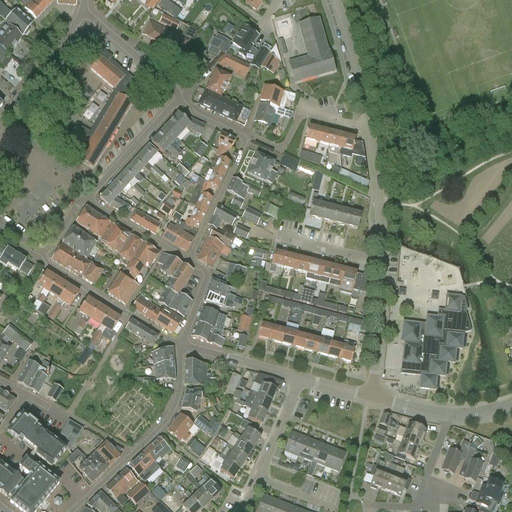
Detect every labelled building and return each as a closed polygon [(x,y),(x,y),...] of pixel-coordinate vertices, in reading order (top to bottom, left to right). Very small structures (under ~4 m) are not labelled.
[(23,0),(22,1),(26,5),(24,8),(35,19),(53,0),(32,0),(30,2),(27,0),(23,0)] [(147,0),(144,4),(150,9),(158,0),(147,0)] [(165,0),(164,0),(161,6),(167,10),(171,3),(165,0)] [(263,2),(260,0),(247,0),(245,4),(257,12),(263,2)] [(22,37),(32,25),(16,11),(6,22),(22,37)] [(163,15),(159,23),(165,26),(171,29),(175,21),(163,15)] [(296,83),(335,72),(329,53),(323,55),(322,51),(325,50),(325,48),(322,40),(324,39),(318,20),(299,26),(308,58),(290,63),(296,83)] [(176,32),(180,24),(175,21),(171,29),(176,32)] [(143,35),(162,45),(169,32),(149,22),(143,35)] [(0,48),(8,56),(22,38),(4,24),(0,28),(0,48)] [(340,27),(333,29),(335,39),(343,37),(340,27)] [(251,46),(257,37),(245,28),(233,45),(241,51),(238,54),(244,59),(253,47),(251,46)] [(182,55),(189,42),(169,32),(162,45),(182,55)] [(100,58),(90,70),(102,80),(114,90),(112,92),(114,93),(104,109),(93,127),(90,133),(77,125),(74,130),(73,129),(65,143),(80,152),(83,153),(79,161),(93,170),(133,103),(130,101),(140,85),(129,76),(110,60),(112,58),(89,38),(88,37),(87,37),(86,37),(85,38),(84,39),(81,43),(82,42),(100,58)] [(282,57),(287,55),(283,40),(277,42),(282,57)] [(13,59),(8,56),(0,48),(0,66),(5,70),(13,59)] [(259,51),(250,66),(258,71),(269,53),(261,48),(259,51)] [(261,66),(273,75),(281,63),(269,54),(261,66)] [(234,71),(233,75),(244,80),(250,67),(225,55),(216,62),(222,70),(226,67),(234,71)] [(205,92),(220,98),(231,78),(216,71),(212,79),(205,91),(205,92)] [(278,109),(279,109),(283,110),(288,95),(264,87),(262,95),(260,102),(270,105),(270,106),(278,109)] [(198,106),(213,113),(220,98),(205,92),(198,106)] [(236,123),(242,109),(220,98),(213,113),(236,123)] [(83,116),(89,120),(98,108),(92,104),(83,116)] [(283,110),(279,109),(278,109),(270,106),(270,105),(269,107),(260,104),(259,104),(254,122),(270,127),(274,116),(282,119),(283,118),(285,111),(283,110)] [(251,113),(245,110),(240,119),(247,122),(251,113)] [(201,136),(206,127),(188,119),(186,121),(178,114),(164,129),(177,140),(187,130),(200,136),(201,136)] [(317,144),(321,130),(309,127),(305,141),(317,144)] [(177,140),(164,129),(151,143),(152,144),(163,155),(167,151),(176,160),(182,153),(173,145),(177,140)] [(332,133),(321,130),(317,144),(329,147),(332,133)] [(340,150),(344,136),(332,133),(329,147),(340,150)] [(220,146),(218,151),(226,155),(228,150),(231,151),(236,141),(222,135),(217,145),(220,146)] [(356,139),(344,136),(340,150),(352,153),(356,139)] [(201,159),(207,148),(201,145),(195,155),(201,159)] [(149,147),(139,157),(152,169),(162,158),(149,147)] [(226,155),(218,151),(215,157),(220,159),(214,172),(224,176),(230,163),(223,160),(226,155)] [(319,166),(322,158),(314,156),(307,153),(305,160),(304,162),(319,166)] [(271,172),(275,163),(256,155),(247,175),(265,183),(266,183),(272,186),(277,175),(271,172)] [(296,173),(300,163),(283,156),(279,164),(279,166),(296,173)] [(152,169),(139,157),(129,168),(138,176),(144,169),(149,173),(152,169)] [(177,169),(186,177),(189,173),(180,165),(177,169)] [(155,166),(152,169),(165,183),(169,180),(155,166)] [(345,181),(348,173),(342,171),(334,167),(333,169),(331,175),(330,175),(345,181)] [(128,186),(134,180),(139,184),(143,180),(138,176),(129,168),(120,178),(128,186)] [(177,172),(172,178),(180,185),(185,179),(177,172)] [(218,190),(224,176),(214,172),(209,183),(198,179),(195,185),(202,188),(209,192),(212,187),(218,190)] [(348,173),(345,181),(355,185),(358,178),(348,173)] [(128,186),(120,178),(110,188),(119,196),(128,186)] [(249,186),(248,188),(241,185),(242,184),(232,179),(226,192),(236,197),(236,199),(234,198),(231,205),(240,209),(243,203),(238,200),(239,198),(243,200),(246,193),(259,198),(262,191),(249,186)] [(143,199),(146,196),(136,186),(132,189),(143,199)] [(110,206),(116,200),(119,196),(110,188),(100,199),(109,207),(110,206)] [(207,197),(209,192),(202,188),(199,194),(202,196),(196,208),(206,212),(212,199),(207,197)] [(172,196),(179,200),(181,194),(178,193),(174,191),(172,196)] [(162,203),(166,197),(160,193),(156,198),(162,203)] [(312,203),(309,218),(321,221),(325,205),(323,205),(316,203),(318,195),(313,194),(311,203),(312,203)] [(325,205),(321,221),(333,224),(337,208),(335,208),(328,206),(330,198),(327,197),(325,197),(323,205),(325,205)] [(135,207),(139,204),(133,199),(130,202),(135,206),(135,207)] [(116,200),(110,206),(125,215),(126,214),(129,208),(116,200)] [(337,208),(333,224),(345,227),(349,212),(347,211),(340,209),(342,201),(338,200),(337,200),(335,208),(337,208)] [(349,212),(345,227),(357,230),(361,215),(352,212),(354,204),(351,204),(349,203),(347,211),(349,212)] [(171,208),(165,204),(160,210),(169,216),(172,212),(169,211),(171,208)] [(263,214),(270,217),(277,220),(281,212),(267,205),(263,214)] [(231,227),(237,217),(220,208),(218,207),(213,217),(208,226),(213,229),(216,230),(221,221),(231,227)] [(99,239),(110,224),(87,208),(76,224),(99,239)] [(200,226),(206,212),(196,208),(191,221),(187,219),(184,225),(193,229),(195,223),(200,226)] [(260,218),(261,217),(247,209),(242,218),(253,224),(256,226),(260,218)] [(155,236),(161,226),(135,211),(131,218),(130,221),(155,236)] [(180,222),(183,217),(176,212),(173,217),(180,222)] [(175,226),(178,220),(171,218),(169,223),(175,226)] [(162,238),(174,245),(182,233),(186,226),(179,222),(175,229),(169,226),(162,238)] [(110,224),(99,241),(105,245),(104,247),(118,255),(130,236),(114,226),(110,224)] [(246,241),(250,232),(237,226),(233,235),(236,236),(246,241)] [(86,260),(96,244),(73,229),(64,243),(63,245),(86,260)] [(213,230),(209,237),(226,247),(229,249),(235,239),(226,234),(224,237),(213,230)] [(194,240),(182,233),(174,245),(186,253),(194,240)] [(119,256),(129,263),(142,244),(131,237),(119,256)] [(209,239),(201,253),(216,261),(225,248),(209,239)] [(27,264),(25,263),(26,261),(7,250),(0,245),(0,255),(2,257),(0,260),(0,263),(6,268),(8,265),(19,272),(27,278),(34,268),(32,267),(27,264)] [(126,271),(137,277),(147,262),(152,266),(160,254),(144,245),(126,271)] [(82,279),(91,264),(85,261),(61,246),(61,248),(53,258),(52,261),(82,279)] [(250,248),(249,257),(267,259),(268,250),(250,248)] [(283,269),(287,255),(275,252),(271,264),(271,266),(283,269)] [(211,269),(216,261),(201,253),(197,261),(211,269)] [(165,288),(167,289),(178,296),(179,295),(193,271),(163,255),(157,264),(163,267),(160,272),(162,274),(162,275),(171,280),(165,288)] [(295,272),(298,258),(287,255),(283,269),(290,271),(288,277),(293,279),(295,272)] [(295,272),(306,275),(310,261),(298,258),(295,272)] [(318,278),(322,264),(310,261),(306,275),(305,280),(316,283),(318,278)] [(91,263),(91,264),(82,279),(81,279),(94,287),(104,272),(91,263)] [(333,267),(322,264),(318,278),(316,283),(328,286),(330,281),(329,281),(333,267)] [(232,277),(244,279),(246,269),(235,266),(232,277)] [(341,284),(345,270),(333,267),(329,281),(341,284)] [(124,270),(121,274),(133,283),(134,282),(135,282),(137,278),(137,277),(126,271),(124,270)] [(353,287),(359,288),(359,286),(362,276),(356,275),(357,273),(345,270),(339,292),(351,295),(353,287)] [(38,287),(48,294),(57,280),(46,273),(38,287)] [(133,283),(121,274),(107,294),(125,306),(138,287),(133,283)] [(59,300),(68,287),(57,280),(48,294),(59,300)] [(208,288),(205,296),(234,304),(235,304),(241,307),(243,301),(229,295),(231,290),(224,288),(225,286),(211,280),(208,288)] [(369,288),(359,286),(359,288),(358,290),(358,292),(369,295),(369,288)] [(79,293),(68,287),(59,300),(70,307),(79,293)] [(269,295),(276,296),(277,290),(266,287),(264,293),(269,295)] [(167,310),(183,319),(192,302),(179,295),(178,296),(167,289),(161,300),(159,304),(167,310)] [(277,290),(276,296),(288,299),(289,293),(277,290)] [(253,291),(252,301),(260,301),(261,292),(253,291)] [(297,296),(289,293),(288,299),(299,302),(300,296),(297,296)] [(310,305),(322,308),(323,303),(324,303),(326,296),(318,294),(317,301),(312,299),(310,305)] [(42,305),(46,299),(40,295),(37,299),(38,299),(36,302),(42,305)] [(234,304),(205,296),(203,303),(224,308),(225,308),(230,309),(232,310),(234,304)] [(300,296),(299,302),(310,305),(312,299),(301,297),(300,296)] [(132,309),(143,316),(151,305),(140,297),(132,309)] [(267,303),(279,307),(281,300),(268,297),(267,303)] [(420,377),(419,389),(427,390),(436,391),(437,377),(445,378),(447,364),(454,365),(456,350),(462,351),(464,335),(470,333),(466,315),(459,315),(461,298),(446,297),(444,313),(440,313),(439,319),(426,317),(425,326),(403,323),(401,343),(404,344),(401,375),(420,377)] [(90,320),(99,306),(88,299),(79,313),(85,317),(82,322),(81,321),(77,327),(83,331),(87,325),(91,320),(90,320)] [(291,310),(292,304),(281,300),(279,307),(291,310)] [(323,303),(322,308),(334,312),(335,306),(323,303)] [(291,310),(302,313),(304,307),(292,304),(291,310)] [(62,309),(55,305),(48,317),(54,321),(62,309)] [(155,324),(162,312),(151,305),(143,316),(155,324)] [(91,320),(101,327),(109,313),(99,306),(90,320),(91,320)] [(347,309),(335,306),(334,312),(346,315),(347,309)] [(314,316),(316,310),(304,307),(302,313),(314,316)] [(163,310),(162,312),(155,324),(173,335),(182,322),(163,310)] [(203,310),(197,324),(213,330),(222,333),(224,328),(223,328),(226,318),(219,315),(203,310)] [(327,313),(316,310),(314,316),(326,319),(327,313)] [(113,331),(120,319),(109,313),(101,327),(98,331),(97,331),(89,343),(96,347),(103,335),(106,330),(111,333),(113,331)] [(326,319),(337,322),(339,316),(327,313),(326,319)] [(249,333),(252,318),(242,316),(238,331),(249,333)] [(349,325),(350,319),(339,316),(337,322),(349,325)] [(362,322),(350,319),(349,325),(361,328),(362,322)] [(152,347),(158,338),(131,321),(126,331),(152,347)] [(213,330),(197,324),(191,338),(222,348),(223,344),(219,342),(222,333),(213,330)] [(258,339),(270,342),(273,328),(261,324),(258,339)] [(3,334),(26,353),(27,352),(33,345),(10,325),(5,332),(3,334)] [(281,345),(285,331),(273,328),(270,342),(281,345)] [(281,345),(293,348),(297,334),(285,331),(281,345)] [(304,351),(308,337),(297,334),(293,348),(304,351)] [(245,345),(247,337),(241,336),(238,348),(244,349),(245,345)] [(327,358),(331,343),(332,339),(321,336),(320,340),(316,354),(327,358)] [(320,340),(308,337),(304,351),(316,354),(320,340)] [(0,364),(10,348),(0,341),(0,364)] [(344,341),(343,347),(339,361),(351,364),(351,363),(355,350),(354,350),(355,344),(344,341)] [(339,361),(343,347),(331,343),(327,358),(339,361)] [(84,365),(92,353),(86,349),(78,361),(84,365)] [(154,367),(174,363),(173,349),(152,355),(154,367)] [(209,387),(210,376),(207,375),(207,366),(203,366),(203,365),(185,362),(184,387),(189,387),(199,387),(209,387)] [(17,383),(28,389),(40,369),(29,363),(17,383)] [(164,381),(175,381),(174,363),(154,367),(156,381),(164,381)] [(46,372),(40,369),(28,389),(38,395),(47,379),(43,377),(46,372)] [(233,396),(241,378),(233,375),(225,393),(233,396)] [(261,387),(257,396),(272,402),(277,390),(272,388),(275,380),(258,375),(254,384),(261,387)] [(239,388),(244,390),(247,383),(241,381),(239,388)] [(48,398),(55,403),(62,391),(55,386),(48,398)] [(200,400),(202,400),(200,391),(200,390),(189,391),(185,392),(181,410),(197,413),(200,400)] [(0,409),(6,414),(15,401),(0,391),(0,409)] [(244,407),(252,410),(253,408),(267,414),(272,402),(257,396),(250,393),(245,404),(244,407)] [(218,404),(213,398),(209,401),(213,407),(218,404)] [(253,408),(252,410),(248,420),(260,425),(262,426),(267,414),(253,408)] [(387,427),(391,417),(383,414),(379,424),(387,427)] [(20,416),(7,433),(22,445),(24,442),(38,454),(36,456),(51,468),(57,461),(55,460),(58,456),(60,457),(66,450),(51,438),(36,427),(37,426),(29,419),(27,421),(20,416)] [(186,435),(193,426),(193,425),(180,416),(167,432),(180,442),(182,440),(185,442),(189,437),(186,435)] [(212,440),(221,423),(213,418),(209,424),(199,417),(193,425),(212,440)] [(246,432),(242,438),(241,440),(254,448),(261,438),(256,435),(259,430),(258,430),(244,420),(239,427),(246,432)] [(70,435),(77,440),(83,430),(68,421),(65,427),(60,435),(67,440),(70,435)] [(406,430),(399,428),(398,431),(423,441),(427,431),(413,426),(408,424),(406,430)] [(398,431),(399,428),(399,427),(394,425),(391,433),(396,435),(398,431)] [(376,434),(383,437),(386,431),(379,427),(376,434)] [(222,428),(218,435),(222,437),(226,430),(222,428)] [(403,439),(401,445),(419,451),(420,448),(423,441),(398,431),(396,435),(396,436),(403,439)] [(298,457),(306,438),(292,433),(284,452),(298,457)] [(234,450),(247,459),(250,460),(254,455),(251,453),(254,448),(241,440),(242,438),(235,434),(234,435),(232,438),(239,442),(235,449),(234,450)] [(375,436),(373,442),(382,446),(384,439),(375,436)] [(319,443),(306,438),(298,457),(311,462),(319,443)] [(156,465),(171,451),(159,439),(144,453),(156,465)] [(192,452),(198,444),(192,439),(186,447),(192,452)] [(478,439),(472,443),(477,449),(483,445),(478,439)] [(401,445),(393,442),(392,446),(399,448),(396,454),(415,461),(419,451),(401,445)] [(459,459),(464,461),(469,449),(471,445),(464,442),(459,453),(449,450),(448,452),(442,470),(443,470),(443,472),(443,473),(448,475),(449,474),(450,473),(453,474),(459,459)] [(108,445),(106,443),(96,453),(110,468),(120,458),(119,456),(121,451),(123,452),(123,451),(108,443),(108,445)] [(325,468),(332,449),(319,443),(311,462),(325,468)] [(232,453),(228,459),(227,461),(240,470),(247,459),(234,450),(235,449),(228,444),(227,446),(225,448),(232,453)] [(346,454),(332,449),(325,468),(338,473),(346,454)] [(469,449),(464,461),(463,465),(468,467),(463,479),(475,483),(482,464),(472,460),(475,452),(469,449)] [(110,468),(96,453),(87,462),(91,467),(100,477),(110,468)] [(156,465),(144,453),(129,467),(139,477),(144,483),(153,476),(149,472),(156,465)] [(219,459),(226,463),(220,472),(225,475),(233,480),(240,470),(227,461),(228,459),(221,455),(221,456),(219,459)] [(72,466),(77,461),(71,456),(67,460),(72,466)] [(10,503),(21,511),(36,511),(43,503),(59,484),(38,467),(37,469),(25,460),(22,464),(19,468),(30,478),(25,484),(0,463),(0,492),(7,498),(9,496),(13,499),(10,503)] [(178,461),(174,470),(184,474),(188,465),(178,461)] [(91,467),(87,462),(78,470),(92,484),(100,477),(91,467)] [(388,472),(390,465),(386,463),(383,470),(373,466),(371,471),(370,476),(373,477),(370,486),(371,486),(370,489),(376,491),(377,489),(380,490),(387,472),(388,472)] [(196,467),(189,473),(195,479),(202,472),(196,467)] [(380,490),(390,494),(400,468),(396,467),(393,474),(388,472),(387,472),(380,490)] [(314,471),(309,468),(306,476),(311,478),(314,471)] [(400,468),(390,494),(400,498),(403,491),(404,489),(405,486),(407,481),(408,480),(408,479),(402,477),(405,470),(400,468)] [(126,470),(112,483),(117,489),(118,489),(124,495),(137,483),(126,470)] [(185,479),(193,486),(196,483),(197,482),(190,475),(185,479)] [(207,484),(202,489),(200,490),(211,502),(221,493),(210,482),(211,481),(205,475),(202,478),(207,484)] [(498,495),(502,485),(499,484),(500,481),(499,479),(494,477),(492,478),(491,480),(489,480),(482,497),(480,496),(477,503),(488,508),(490,501),(499,504),(502,496),(498,495)] [(118,501),(122,506),(127,502),(123,496),(124,495),(118,489),(117,489),(112,483),(106,489),(117,502),(118,501)] [(191,499),(202,510),(211,502),(200,490),(202,489),(196,483),(193,486),(198,492),(193,498),(191,499)] [(135,507),(150,493),(142,485),(141,484),(126,497),(135,507)] [(160,502),(166,496),(158,487),(152,493),(160,502)] [(200,511),(202,510),(191,499),(193,498),(187,492),(185,493),(184,495),(189,501),(182,508),(186,511),(200,511)] [(92,511),(96,509),(98,511),(118,511),(117,510),(113,506),(101,494),(87,506),(92,511)] [(272,511),(277,501),(263,495),(256,511),(272,511)] [(53,501),(53,506),(58,507),(61,505),(61,500),(56,498),(53,501)] [(288,511),(290,506),(277,501),(272,511),(288,511)]
